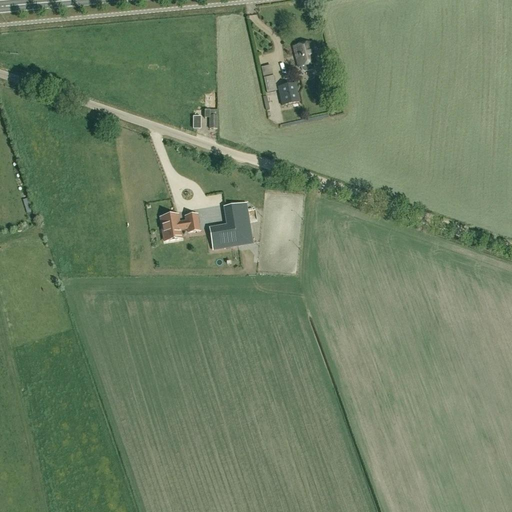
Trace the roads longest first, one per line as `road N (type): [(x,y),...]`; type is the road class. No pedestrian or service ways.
road 1 (track): [(247,156),(511,247)]
road 2 (unclassified): [(247,156),(0,71)]
